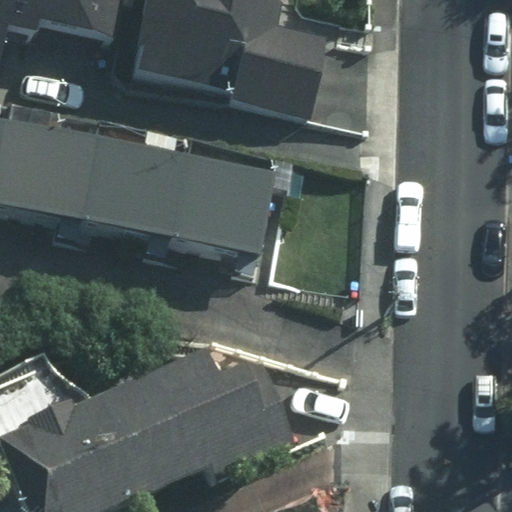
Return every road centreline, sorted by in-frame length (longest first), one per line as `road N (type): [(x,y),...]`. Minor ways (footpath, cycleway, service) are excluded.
road 1 (residential): [(443,511),(458,0)]
road 2 (unknown): [(262,511),(445,450)]
